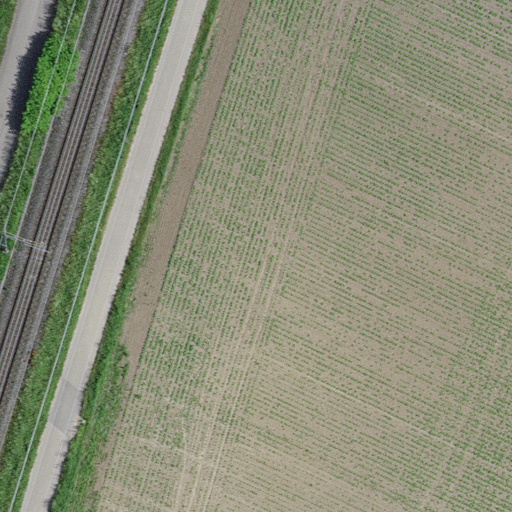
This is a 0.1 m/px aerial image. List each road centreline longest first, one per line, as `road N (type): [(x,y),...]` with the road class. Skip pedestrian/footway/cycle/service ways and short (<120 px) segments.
road 1 (unclassified): [(189,0),(34,511)]
road 2 (unclassified): [(0,121),(34,0)]
